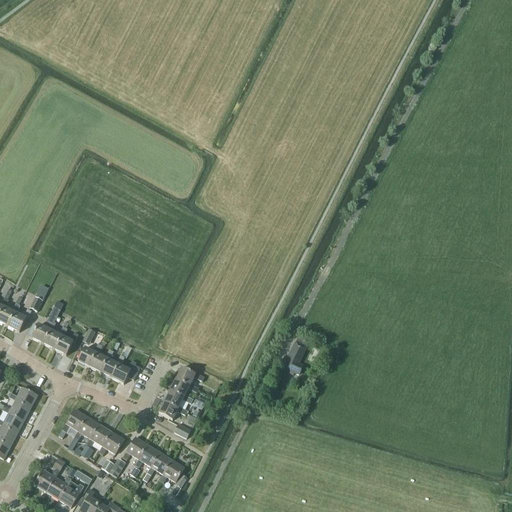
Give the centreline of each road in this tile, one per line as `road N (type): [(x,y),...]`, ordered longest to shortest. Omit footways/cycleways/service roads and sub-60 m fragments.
road 1 (residential): [(65,382),(138,409),(164,360)]
road 2 (residential): [(2,499),(65,382)]
